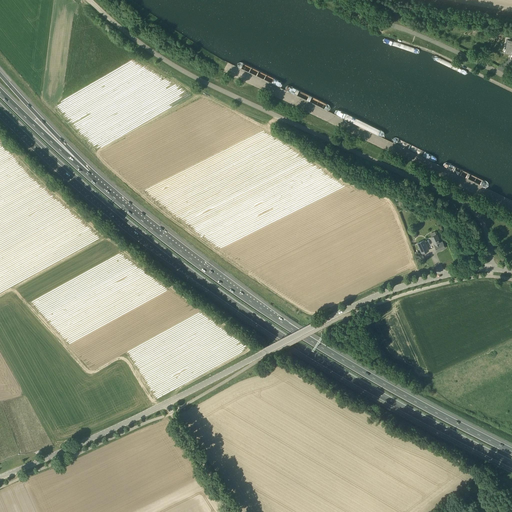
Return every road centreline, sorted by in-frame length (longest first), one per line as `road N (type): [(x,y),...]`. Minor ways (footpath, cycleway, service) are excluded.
road 1 (motorway): [(0,110),(109,210),(240,309),(511,464)]
road 2 (motorway): [(511,452),(285,325),(86,174)]
road 3 (unclassified): [(490,268),(481,222),(463,203),(179,68),(89,0)]
road 4 (tertiary): [(162,405),(382,294),(490,268)]
road 5 (unclassified): [(511,79),(326,0)]
road 6 (tertiary): [(0,477),(162,405)]
road 7 (motorway): [(86,174),(0,77)]
road 8 (unclassified): [(231,511),(162,405)]
